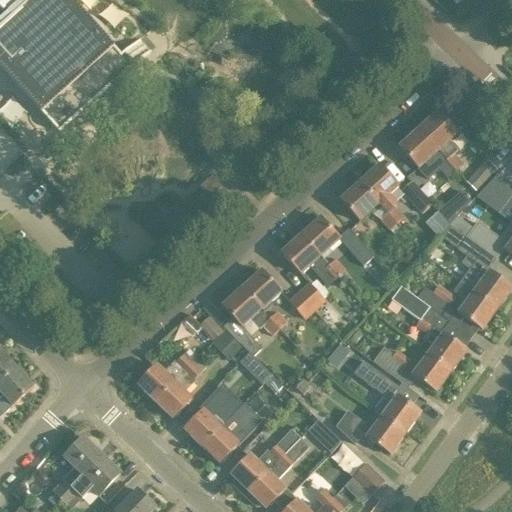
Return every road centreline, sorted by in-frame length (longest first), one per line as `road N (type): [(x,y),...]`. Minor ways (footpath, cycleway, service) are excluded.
road 1 (residential): [(79,385),(460,49)]
road 2 (residential): [(402,511),(511,365)]
road 3 (residential): [(207,511),(79,385)]
road 4 (residential): [(0,477),(79,385)]
